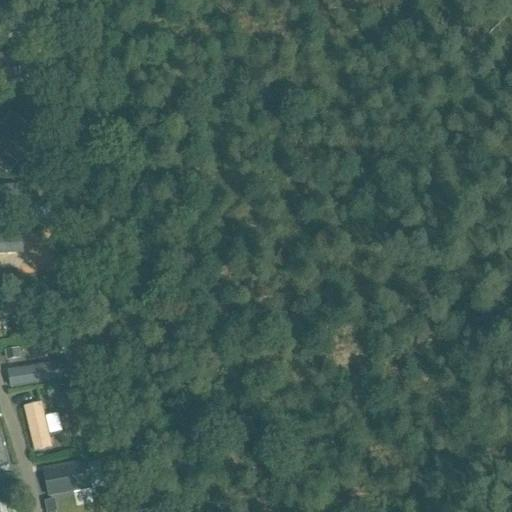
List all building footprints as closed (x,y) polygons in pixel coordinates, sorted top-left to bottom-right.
[(23,0),(12,0),(0,2),(0,29),(8,28),(7,27),(21,24),(19,15),(24,14),(22,5),(24,4),(23,0)] [(0,85),(25,81),(23,71),(28,70),(26,55),(0,59),(0,85)] [(0,128),(0,170),(8,176),(17,164),(5,154),(27,126),(11,114),(0,128)] [(0,235),(0,255),(12,255),(12,235),(0,235)] [(58,364),(8,373),(11,390),(61,382),(58,364)] [(42,406),(24,410),(34,453),(35,452),(52,449),(42,406)] [(86,468),(45,475),(50,501),(90,493),(86,468)]
